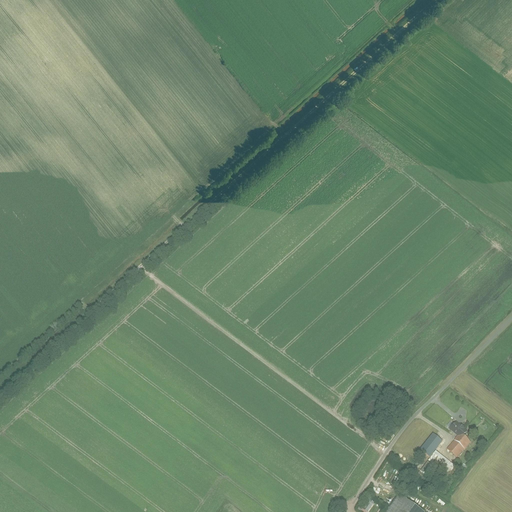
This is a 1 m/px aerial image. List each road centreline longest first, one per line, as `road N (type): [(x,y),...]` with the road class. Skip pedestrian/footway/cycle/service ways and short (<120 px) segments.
road 1 (track): [(0,393),(431,0)]
road 2 (residential): [(511,316),(418,412),(353,511)]
